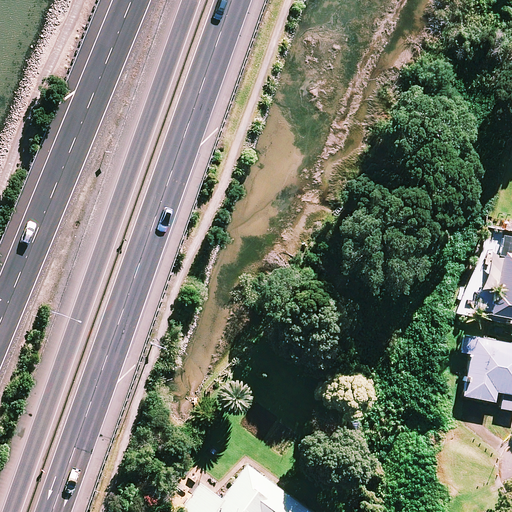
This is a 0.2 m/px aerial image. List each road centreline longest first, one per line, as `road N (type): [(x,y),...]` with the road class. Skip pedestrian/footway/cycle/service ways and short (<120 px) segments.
road 1 (trunk): [(12,511),(192,0)]
road 2 (trunk): [(231,0),(52,511)]
road 3 (trunk): [(0,320),(131,0)]
